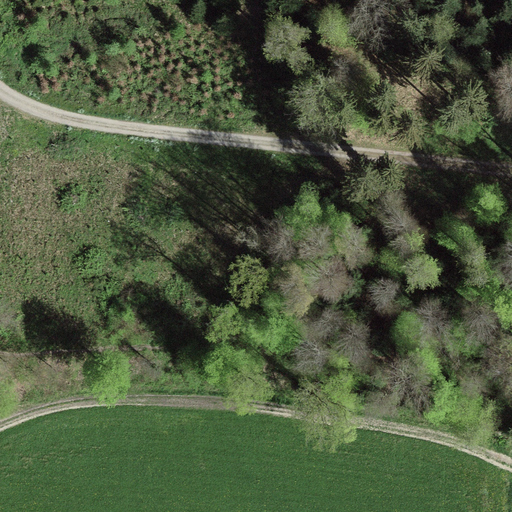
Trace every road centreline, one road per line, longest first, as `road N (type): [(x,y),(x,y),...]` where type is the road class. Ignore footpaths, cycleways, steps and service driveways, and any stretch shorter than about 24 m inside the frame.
road 1 (track): [(0,437),(147,388),(362,410),(511,446)]
road 2 (track): [(0,93),(112,127),(511,174)]
